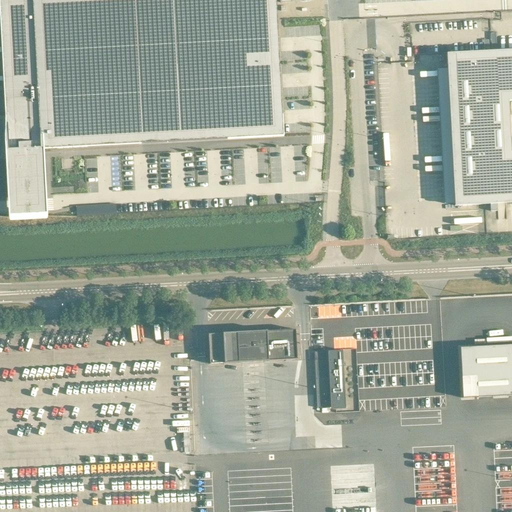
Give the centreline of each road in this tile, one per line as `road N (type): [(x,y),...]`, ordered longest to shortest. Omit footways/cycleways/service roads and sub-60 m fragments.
road 1 (secondary): [(32,293),(511,267)]
road 2 (unknown): [(468,423),(456,376),(459,329),(475,318),(511,314)]
